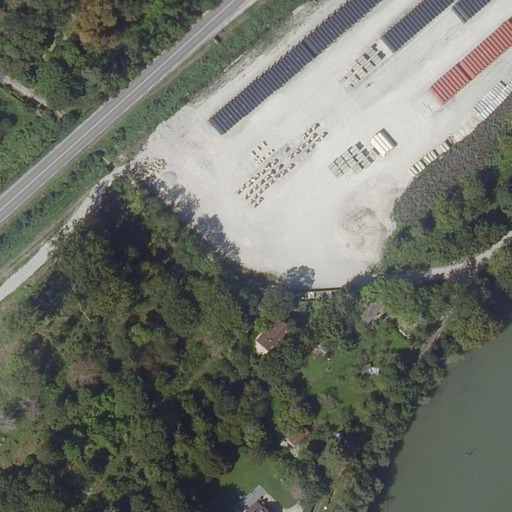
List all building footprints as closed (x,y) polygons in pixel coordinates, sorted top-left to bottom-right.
[(34,107),(31,110),(38,115),(41,112),(34,107)] [(330,291),(285,294),(285,301),(331,298),(330,291)] [(237,320),(249,306),(239,297),(227,311),(237,320)] [(379,312),(385,305),(378,299),(360,317),(368,324),(379,312)] [(388,309),(385,305),(379,312),(382,316),(388,309)] [(252,309),(249,306),(237,320),(240,323),(252,309)] [(256,342),(278,318),(276,316),(249,346),(266,362),(271,355),(256,342)] [(293,331),(278,318),(256,342),(271,355),(293,331)] [(203,326),(196,324),(194,331),(201,334),(203,326)] [(284,434),(290,440),(303,427),(298,421),(284,434)] [(303,427),(290,440),(289,441),(295,447),(309,433),(303,427)] [(268,511),(258,501),(246,511),(268,511)]
